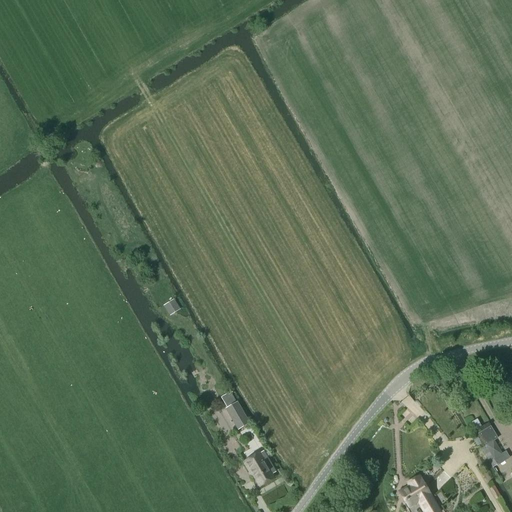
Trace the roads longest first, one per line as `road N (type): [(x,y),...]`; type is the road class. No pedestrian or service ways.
road 1 (track): [(0,170),(273,0)]
road 2 (tertiary): [(511,341),(434,360),(398,382),(300,511)]
